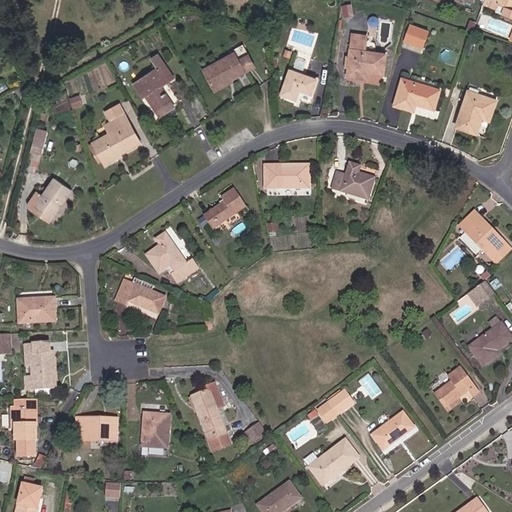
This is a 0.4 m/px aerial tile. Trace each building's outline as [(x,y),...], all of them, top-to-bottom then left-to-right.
[(444,0),(424,0),(424,3),(442,9),(444,0)] [(511,0),(488,0),(485,11),(496,14),(493,23),(511,28),(511,13),(511,12),(511,0)] [(406,25),(400,41),(420,47),(425,30),(406,25)] [(344,40),(343,62),(349,62),(348,71),(343,71),(342,81),(357,82),(357,75),(364,75),(379,76),(380,57),(357,56),(358,41),(344,40)] [(202,72),(213,91),(230,81),(255,67),(241,43),(230,50),(233,56),(231,57),(202,72)] [(160,59),(151,64),(158,76),(134,90),(141,103),(145,100),(154,116),(169,108),(160,93),(175,84),(160,59)] [(290,74),(280,99),(292,103),(296,94),(309,99),(314,83),(290,74)] [(230,81),(213,91),(215,95),(232,85),(230,81)] [(400,81),(398,87),(408,90),(410,84),(400,81)] [(438,92),(410,84),(408,90),(398,87),(393,107),(412,113),(415,106),(433,110),(438,92)] [(480,113),(490,115),(495,101),(466,93),(455,129),(473,135),(477,120),(480,113)] [(103,119),(107,128),(109,127),(114,137),(103,142),(91,148),(100,165),(117,157),(118,160),(140,148),(119,110),(103,119)] [(480,113),(477,120),(488,123),(490,115),(480,113)] [(98,132),(103,142),(114,137),(109,127),(107,128),(98,132)] [(44,155),(49,134),(38,132),(33,153),(44,155)] [(342,177),(332,175),(328,190),(365,201),(370,181),(354,177),(356,168),(346,165),(342,177)] [(260,170),(260,193),(306,192),(305,170),(260,170)] [(72,190),(55,179),(41,199),(35,207),(52,219),(72,190)] [(30,208),(49,222),(52,219),(35,207),(41,199),(35,194),(29,203),(30,208)] [(221,208),(204,221),(212,233),(245,211),(232,194),(219,204),(221,208)] [(487,229),(490,226),(473,208),(469,211),(487,229)] [(487,229),(469,211),(457,223),(490,257),(505,242),(490,226),(487,229)] [(162,234),(154,239),(159,247),(146,257),(158,274),(164,269),(170,265),(174,271),(170,274),(176,284),(200,269),(192,259),(184,265),(162,234)] [(505,242),(490,257),(492,260),(508,244),(505,242)] [(170,265),(164,269),(169,275),(170,274),(174,271),(170,265)] [(490,280),(470,291),(478,306),(498,295),(490,280)] [(157,289),(137,282),(135,287),(155,294),(157,289)] [(127,284),(120,305),(130,309),(131,304),(162,316),(168,300),(135,287),(127,284)] [(18,304),(20,326),(55,324),(54,303),(18,304)] [(470,346),(483,364),(497,353),(494,348),(511,336),(501,322),(470,346)] [(11,338),(0,338),(0,356),(12,356),(11,338)] [(36,355),(34,355),(34,368),(35,378),(26,378),(27,390),(37,390),(37,397),(53,396),(53,390),(57,389),(55,355),(50,354),(50,345),(35,346),(36,355)] [(435,389),(446,403),(452,399),(455,403),(463,397),(460,393),(467,387),(471,392),(478,387),(460,364),(448,373),(451,377),(435,389)] [(206,387),(208,391),(192,396),(212,450),(230,444),(216,409),(221,407),(213,385),(206,387)] [(345,390),(328,401),(337,413),(353,402),(345,390)] [(337,413),(328,401),(320,408),(329,419),(337,413)] [(35,442),(35,402),(14,402),(15,410),(14,430),(14,443),(17,442),(17,459),(34,458),(34,442),(35,442)] [(385,448),(415,427),(404,412),(374,434),(385,448)] [(169,418),(145,416),(142,448),(167,450),(169,418)] [(101,425),(101,419),(76,419),(75,442),(117,442),(117,425),(101,425)] [(257,422),(245,430),(253,441),(254,443),(265,435),(257,422)] [(253,441),(245,430),(242,432),(250,442),(253,441)] [(347,441),(311,466),(326,485),(361,461),(347,441)] [(315,452),(306,458),(311,466),(321,459),(315,452)] [(257,502),(263,511),(280,511),(300,498),(288,480),(257,502)] [(122,499),(123,485),(108,482),(108,498),(122,499)] [(34,511),(37,498),(18,494),(15,511),(34,511)] [(481,511),(484,510),(472,494),(446,511),(481,511)]
